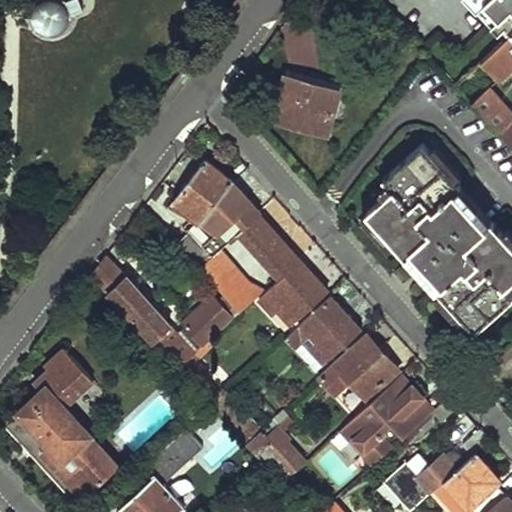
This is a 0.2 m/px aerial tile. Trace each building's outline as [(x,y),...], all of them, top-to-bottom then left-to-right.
[(64,22),(66,18),(81,12),(77,0),(66,0),(63,1),(61,0),(38,0),(36,2),(33,7),(32,12),(34,18),(36,23),(41,27),(46,29),(52,30),(56,28),(61,26),(64,22)] [(511,30),(511,0),(482,0),(511,31),(511,30)] [(492,50),(480,61),(496,79),(511,64),(511,30),(511,31),(497,45),(492,50)] [(492,50),(497,45),(493,41),(488,45),(492,50)] [(331,142),(345,93),(285,76),(271,125),(331,142)] [(511,107),(491,84),(471,102),(497,131),(511,117),(511,107)] [(511,117),(497,131),(511,146),(511,117)] [(369,211),(475,331),(511,299),(511,291),(507,285),(511,279),(511,240),(423,144),(384,178),(392,189),(369,211)] [(256,214),(258,212),(230,180),(203,159),(173,200),(215,233),(227,242),(236,233),(256,214)] [(256,214),(236,233),(267,267),(266,278),(272,284),(279,279),(280,282),(266,296),(293,324),(328,292),(256,214)] [(219,249),(227,242),(215,233),(200,247),(208,254),(211,257),(219,249)] [(176,243),(197,265),(208,254),(200,247),(187,234),(176,243)] [(235,303),(242,310),(266,287),(250,282),(219,249),(211,257),(200,268),(235,303)] [(170,325),(126,277),(106,256),(92,275),(110,293),(154,341),(180,369),(192,357),(197,353),(170,325)] [(213,295),(185,321),(205,345),(208,343),(211,339),(242,310),(235,303),(227,309),(213,295)] [(332,297),(285,340),(296,349),(298,348),(305,341),(325,361),(361,327),(332,297)] [(369,337),(338,363),(352,379),(367,395),(398,368),(369,337)] [(317,369),(325,361),(305,341),(298,348),(317,369)] [(39,389),(2,424),(76,505),(118,466),(90,437),(93,434),(66,405),(92,379),(64,348),(45,367),(47,370),(34,382),(39,389)] [(180,369),(211,405),(220,395),(206,379),(210,376),(192,357),(180,369)] [(352,379),(338,363),(337,362),(320,378),(334,394),(352,379)] [(400,376),(344,427),(376,463),(393,447),(382,435),(393,425),(404,437),(432,412),(433,412),(400,376)] [(250,419),(234,403),(227,394),(213,407),(243,441),(257,427),(250,419)] [(433,412),(432,412),(442,423),(462,406),(452,395),(437,409),(433,412)] [(160,397),(117,435),(133,452),(176,415),(160,397)] [(292,421),(283,410),(267,424),(247,445),(260,461),(281,484),(296,470),(301,466),(297,461),(301,457),(285,438),(287,437),(282,430),(292,421)] [(493,440),(483,429),(465,445),(475,455),(477,453),(493,440)] [(205,449),(189,430),(151,462),(160,473),(118,509),(120,511),(181,511),(185,509),(164,485),(205,449)] [(502,480),(477,453),(475,455),(458,469),(445,481),(459,498),(451,505),(457,511),(489,511),(507,496),(497,485),(502,480)] [(445,481),(458,469),(457,467),(460,464),(460,456),(452,455),(449,458),(447,456),(421,479),(408,465),(407,464),(388,480),(414,508),(417,505),(430,494),(445,481)] [(445,481),(430,494),(446,511),(457,511),(451,505),(459,498),(445,481)] [(297,503),(282,486),(274,493),(289,510),(297,503)] [(305,511),(320,511),(328,505),(319,495),(303,509),(305,511)] [(489,511),(511,511),(511,501),(507,496),(489,511)] [(345,511),(334,500),(328,505),(320,511),(345,511)] [(297,503),(289,510),(290,511),(305,511),(303,509),(297,503)]
